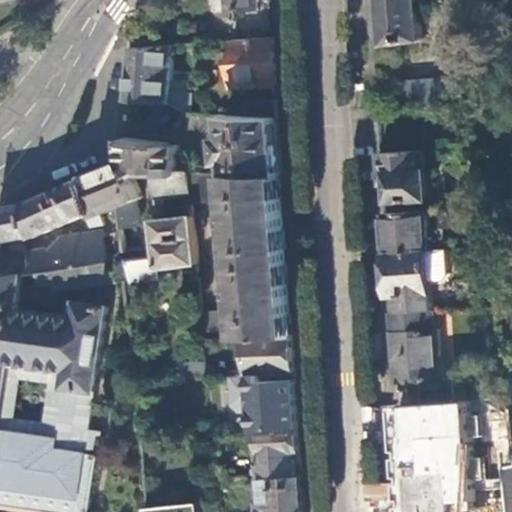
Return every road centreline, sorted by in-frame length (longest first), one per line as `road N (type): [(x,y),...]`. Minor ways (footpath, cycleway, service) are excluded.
road 1 (residential): [(325,0),(355,511)]
road 2 (secondary): [(101,0),(27,125),(0,149)]
